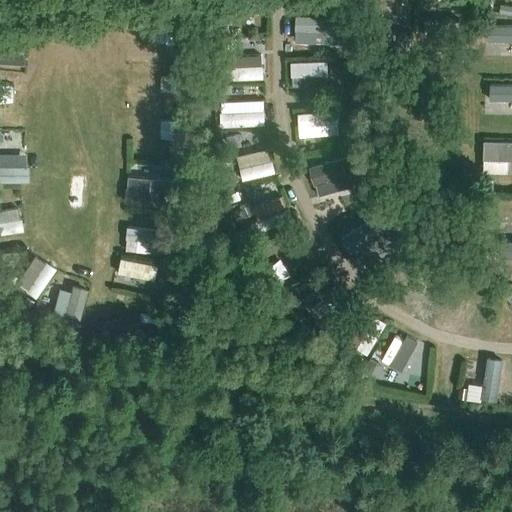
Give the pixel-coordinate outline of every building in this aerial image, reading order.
[(470,0),(443,0),(449,11),(471,0),(470,0)] [(132,37),(157,37),(157,11),(132,11),(132,37)] [(339,17),(296,16),(296,33),(339,33),(339,17)] [(403,25),(404,34),(412,34),(412,24),(403,25)] [(511,39),(511,24),(483,24),(483,39),(511,39)] [(167,40),(166,54),(187,55),(187,40),(167,40)] [(0,62),(22,64),(23,50),(0,48),(0,62)] [(327,76),(327,60),(291,61),(291,76),(327,76)] [(132,66),(133,90),(158,89),(158,78),(184,77),(183,64),(132,66)] [(227,78),(263,77),(262,65),(226,67),(227,78)] [(511,97),(511,83),(482,83),(482,98),(511,97)] [(135,131),(178,133),(178,108),(135,107),(135,131)] [(264,123),(263,109),(220,111),(220,125),(264,123)] [(299,124),(338,122),(337,109),(298,112),(299,124)] [(511,157),(511,143),(482,143),(482,157),(511,157)] [(345,156),(309,166),(313,183),(350,173),(345,156)] [(240,167),(243,179),(274,171),(271,159),(240,167)] [(0,180),(20,180),(28,180),(28,169),(20,169),(19,169),(0,168),(0,180)] [(483,179),(483,188),(494,188),(494,180),(483,179)] [(360,183),(363,194),(372,191),(369,180),(360,183)] [(126,188),(125,201),(172,204),(173,191),(126,188)] [(260,214),(289,205),(286,194),(256,202),(260,214)] [(257,232),(292,216),(288,206),(252,222),(257,232)] [(383,212),(389,221),(397,215),(391,207),(383,212)] [(378,214),(341,238),(349,250),(386,226),(378,214)] [(0,233),(22,230),(20,218),(0,221),(0,233)] [(252,225),(242,229),(245,237),(255,233),(252,225)] [(161,242),(163,229),(127,226),(126,238),(161,242)] [(277,252),(291,278),(322,262),(308,235),(277,252)] [(399,298),(422,306),(437,263),(414,254),(399,298)] [(155,279),(158,264),(121,257),(118,271),(155,279)] [(35,297),(55,267),(45,261),(25,290),(35,297)] [(460,317),(465,282),(443,279),(438,313),(460,317)] [(349,294),(341,284),(310,310),(317,320),(349,294)] [(71,286),(63,319),(78,322),(86,290),(71,286)] [(368,354),(387,322),(376,316),(357,348),(368,354)] [(408,334),(398,328),(380,360),(391,366),(408,334)] [(498,400),(503,359),(488,357),(483,399),(498,400)]
